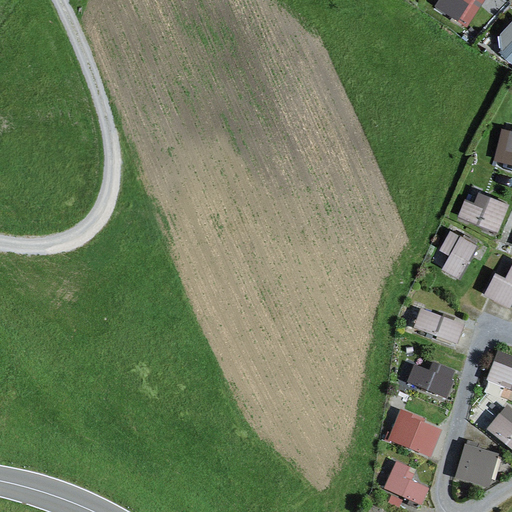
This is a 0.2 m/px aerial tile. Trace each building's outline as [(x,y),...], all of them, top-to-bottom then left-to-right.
[(438,0),(435,4),(467,27),(486,0),(438,0)] [(511,24),(495,48),(511,59),(511,24)] [(511,126),(504,125),(496,158),(511,161),(511,126)] [(500,230),(510,203),(468,189),(459,216),(500,230)] [(449,227),(433,261),(463,275),(479,241),(449,227)] [(511,306),(511,267),(507,276),(496,270),(485,292),(511,306)] [(415,327),(459,344),(467,324),(423,307),(415,327)] [(511,354),(500,350),(488,379),(511,389),(511,354)] [(453,394),(457,367),(435,364),(434,369),(411,366),(408,388),(453,394)] [(511,406),(508,404),(488,430),(511,447),(511,406)] [(434,456),(445,425),(398,410),(388,441),(434,456)] [(491,488),(502,454),(467,443),(456,476),(491,488)] [(412,479),(417,468),(397,459),(384,488),(423,505),(431,487),(412,479)]
